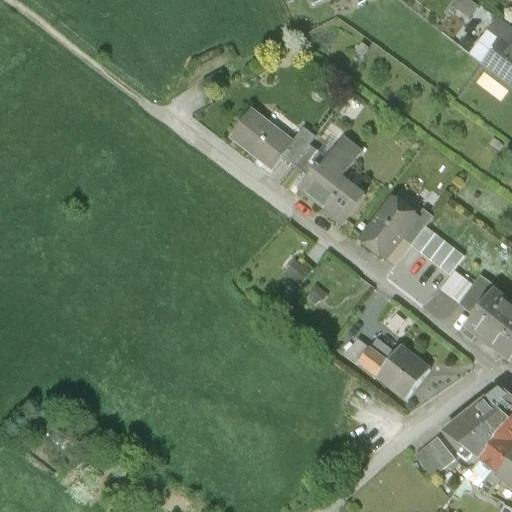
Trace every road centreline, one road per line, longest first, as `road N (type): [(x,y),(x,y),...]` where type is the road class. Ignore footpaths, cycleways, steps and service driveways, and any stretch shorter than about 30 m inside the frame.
road 1 (residential): [(173,123),(499,376)]
road 2 (residential): [(499,376),(325,511)]
road 3 (track): [(173,123),(3,0)]
